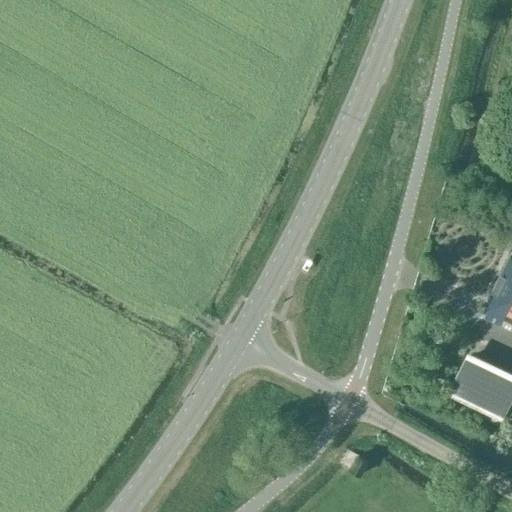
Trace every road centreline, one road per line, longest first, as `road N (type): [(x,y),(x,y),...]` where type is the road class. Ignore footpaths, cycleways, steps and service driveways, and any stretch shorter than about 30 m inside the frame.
road 1 (secondary): [(238,339),(316,192),(397,0)]
road 2 (secondary): [(124,511),(238,339)]
road 3 (unclassified): [(511,497),(349,401)]
road 4 (residential): [(349,401),(391,271)]
road 5 (unclassified): [(349,401),(238,339)]
